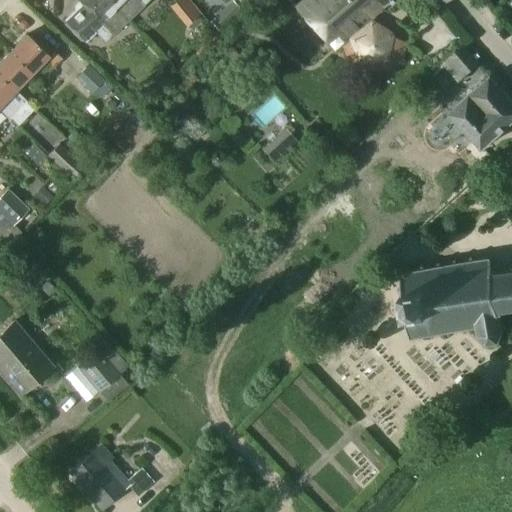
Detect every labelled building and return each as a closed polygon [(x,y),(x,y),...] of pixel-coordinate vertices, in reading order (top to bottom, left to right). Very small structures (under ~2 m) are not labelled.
[(79,0),(83,4),(65,20),(67,22),(83,38),(83,39),(93,30),(101,38),(105,42),(112,35),(128,20),(118,9),(109,0),(79,0)] [(109,0),(118,9),(128,20),(143,5),(148,0),(109,0)] [(240,0),(248,8),(256,0),(240,0)] [(382,8),(390,0),(304,0),(296,7),(329,42),(337,36),(342,41),(382,8)] [(227,25),(217,14),(209,21),(219,33),(227,25)] [(394,33),(370,19),(347,38),(348,42),(341,47),(349,68),(360,74),(390,72),(401,64),(405,43),(393,37),(394,33)] [(27,35),(9,53),(32,74),(49,56),(48,55),(32,40),(27,35)] [(479,63),(464,44),(442,64),(458,82),(479,63)] [(31,74),(9,53),(0,62),(0,77),(14,91),(15,91),(31,74)] [(105,82),(88,65),(75,78),(92,95),(105,82)] [(483,147),(511,121),(511,98),(491,75),(451,112),(483,147)] [(27,102),(15,91),(14,91),(0,77),(0,111),(9,120),(27,102)] [(140,111),(154,127),(162,119),(148,104),(140,111)] [(274,163),(297,142),(285,128),(262,149),(274,163)] [(46,156),(72,179),(90,159),(69,140),(63,147),(58,143),(46,156)] [(28,209),(7,189),(0,195),(0,235),(1,237),(28,209)] [(475,333),(476,336),(479,334),(485,341),(483,344),(486,346),(488,342),(496,340),(497,343),(500,342),(499,339),(502,329),(505,329),(505,325),(501,326),(500,314),(501,313),(501,312),(502,311),(501,307),(511,305),(511,262),(510,263),(511,268),(495,271),(494,266),(492,266),(490,259),(493,257),(490,254),(486,258),(473,260),(473,256),(470,256),(470,260),(457,262),(457,258),(453,259),(454,263),(441,266),(441,262),(437,262),(438,266),(426,268),(425,264),(422,265),(422,269),(404,272),(401,269),(397,272),(401,275),(402,283),(400,285),(399,288),(400,291),(403,294),(407,321),(403,321),(403,324),(408,324),(410,336),(408,338),(411,340),(413,337),(432,334),(432,337),(435,337),(435,333),(448,331),(449,335),(452,334),(451,330),(464,328),(465,332),(467,332),(467,328),(477,326),(478,332),(475,333)] [(0,371),(21,396),(54,368),(14,322),(0,333),(0,371)] [(99,351),(78,369),(97,392),(98,393),(115,378),(124,370),(128,367),(96,330),(87,337),(99,351)] [(102,510),(125,490),(104,466),(113,458),(101,445),(69,473),(102,510)] [(153,483),(141,469),(125,482),(137,497),(153,483)]
